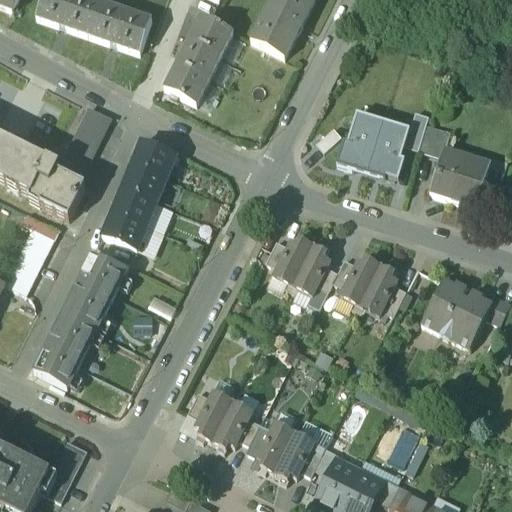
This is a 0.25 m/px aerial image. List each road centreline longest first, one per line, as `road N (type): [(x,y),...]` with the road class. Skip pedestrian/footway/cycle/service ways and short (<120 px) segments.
road 1 (residential): [(10,390),(136,114)]
road 2 (residential): [(123,445),(261,180)]
road 3 (residential): [(261,180),(511,261)]
road 4 (residential): [(261,180),(353,0)]
road 5 (residential): [(0,46),(136,114)]
road 6 (residential): [(123,445),(251,511)]
road 7 (residential): [(136,114),(261,180)]
road 8 (residential): [(10,390),(123,445)]
